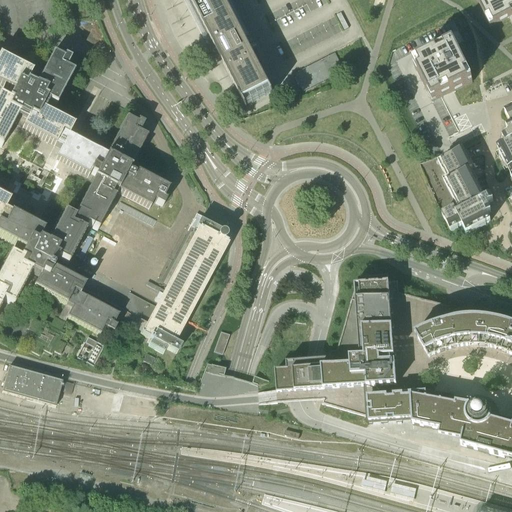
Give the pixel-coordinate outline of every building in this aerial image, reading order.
[(190,0),(246,109),(274,95),(225,0),(190,0)] [(511,0),(475,0),(490,29),(511,17),(511,0)] [(173,22),(180,35),(193,28),(183,9),(176,13),(179,19),(173,22)] [(454,46),(414,66),(433,104),(473,83),(454,46)] [(0,239),(23,251),(19,260),(9,255),(8,255),(9,255),(0,271),(0,307),(0,308),(0,307),(0,305),(2,301),(12,307),(28,278),(36,282),(32,289),(33,290),(33,289),(65,306),(57,320),(54,319),(50,325),(41,320),(39,323),(33,320),(27,330),(34,333),(28,343),(32,345),(28,351),(39,357),(42,350),(52,355),(53,352),(60,356),(65,345),(59,342),(64,332),(61,330),(67,319),(98,336),(99,336),(103,328),(112,333),(115,327),(113,326),(114,323),(136,335),(137,333),(149,339),(147,343),(149,344),(148,347),(163,355),(166,349),(176,355),(180,347),(173,343),(227,244),(223,242),(224,241),(225,239),(225,237),(225,235),(223,233),(219,231),(219,230),(219,229),(219,228),(219,227),(218,226),(219,224),(216,220),(211,223),(203,218),(196,215),(191,225),(199,229),(148,324),(82,289),(85,285),(84,285),(52,269),(55,264),(57,260),(67,266),(67,265),(84,233),(84,234),(84,233),(84,232),(87,226),(97,232),(97,231),(114,200),(114,199),(110,197),(114,191),(116,192),(116,193),(116,194),(117,193),(148,210),(148,211),(153,203),(162,208),(165,201),(162,200),(168,190),(167,189),(135,173),(136,173),(135,172),(133,176),(127,173),(128,170),(129,171),(130,170),(129,170),(146,139),(147,138),(139,134),(144,124),(137,121),(136,124),(125,119),(125,120),(109,151),(108,151),(108,152),(112,154),(109,159),(107,158),(107,157),(106,157),(74,140),(74,141),(68,137),(73,127),(41,111),(45,102),(55,107),(72,75),(65,70),(69,61),(63,58),(61,61),(52,56),(35,87),(26,83),(31,74),(24,70),(0,56),(0,87),(5,90),(1,98),(0,97),(0,239)] [(303,93),(338,74),(329,57),(294,75),(303,93)] [(511,112),(511,111),(505,115),(511,127),(505,130),(501,138),(505,145),(497,149),(500,155),(499,156),(504,166),(506,165),(511,177),(511,112)] [(463,152),(442,162),(451,181),(447,182),(462,212),(457,214),(454,209),(442,216),(450,232),(451,232),(450,230),(456,227),(457,229),(462,227),(466,235),(472,232),(471,230),(484,223),(485,225),(491,222),(488,216),(495,213),(496,208),(491,197),(487,199),(472,171),(476,169),(471,158),(467,160),(463,152)] [(360,280),(358,280),(359,286),(355,286),(355,290),(352,302),(351,301),(350,305),(351,305),(348,314),(347,314),(346,317),(347,318),(345,326),(344,326),(343,330),(344,330),(341,339),(340,339),(339,342),(340,343),(337,352),(331,353),(329,360),(326,361),(312,362),(297,363),(295,363),(287,364),(287,371),(277,371),(275,372),(276,374),(277,390),(277,394),(280,394),(282,394),(301,393),(318,391),(326,391),(396,385),(395,354),(394,354),(390,292),(389,284),(389,281),(388,278),(385,278),(384,278),(380,278),(379,278),(375,279),(375,278),(375,279),(371,279),(370,279),(366,279),(365,279),(365,280),(361,280),(361,279),(360,279),(360,280)] [(416,333),(415,334),(425,352),(425,351),(429,358),(430,358),(433,356),(437,355),(439,354),(440,353),(442,352),(445,351),(446,351),(449,350),(451,350),(453,349),(456,348),(460,348),(464,347),(466,347),(470,347),(471,347),(474,347),(477,347),(479,347),(483,348),(487,348),(488,348),(492,349),(496,350),(500,351),(502,352),(505,353),(507,354),(511,356),(511,325),(508,324),(507,324),(504,323),(503,323),(500,322),(498,321),(496,321),(494,321),(490,320),(486,319),(485,319),(481,319),(477,319),(475,319),(472,319),(468,319),(466,319),(461,319),(457,320),(454,320),(451,320),(450,321),(446,322),(441,323),(437,324),(433,325),(432,326),(428,327),(424,329),(420,331),(416,333)] [(222,356),(229,336),(221,333),(213,353),(222,356)] [(93,367),(104,347),(88,339),(77,358),(93,367)] [(143,362),(150,366),(154,359),(146,355),(143,362)] [(8,367),(1,394),(55,409),(63,382),(8,367)] [(73,385),(66,383),(63,393),(71,395),(73,385)] [(401,395),(367,398),(369,418),(369,422),(369,425),(372,424),(387,423),(412,422),(412,426),(438,430),(438,434),(460,439),(459,446),(505,459),(507,460),(511,461),(511,426),(506,424),(497,422),(490,420),(490,416),(490,412),(488,409),(485,405),(478,404),(472,405),(471,406),(426,398),(426,393),(412,394),(401,395)] [(118,395),(115,413),(156,420),(159,401),(118,395)] [(284,436),(299,440),(300,435),(286,431),(284,436)] [(429,497),(413,492),(412,497),(428,501),(429,497)]
